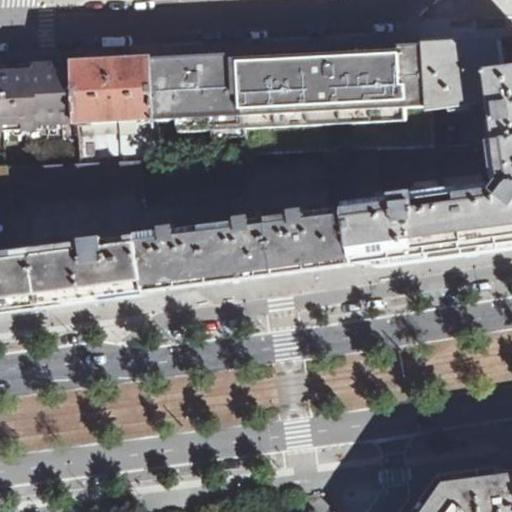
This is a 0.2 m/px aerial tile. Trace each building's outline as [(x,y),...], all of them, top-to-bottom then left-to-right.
[(504,141),(511,139),(511,71),(507,72),(503,42),(480,43),(475,43),(443,45),(430,45),(433,107),(433,110),(498,101),(504,141)] [(228,56),(158,60),(161,121),(185,120),(185,136),(215,134),(216,158),(327,152),(345,151),(378,149),(435,146),(433,110),(433,107),(430,45),(362,49),(228,56)] [(77,64),(84,163),(137,162),(145,162),(162,161),(161,121),(158,60),(77,64)] [(0,167),(84,163),(77,64),(34,66),(35,79),(22,80),(20,79),(0,79),(0,167)] [(504,246),(511,245),(511,139),(504,141),(496,142),(501,176),(505,176),(506,186),(503,191),(497,191),(496,185),(484,187),(482,174),(447,179),(448,191),(440,192),(438,180),(416,184),(417,195),(384,199),(378,149),(345,151),(353,210),(360,261),(360,266),(409,259),(504,246)] [(154,289),(360,261),(353,210),(334,212),(327,152),(147,176),(145,162),(137,162),(140,190),(147,235),(154,289)] [(154,289),(147,235),(0,253),(0,211),(2,211),(17,205),(140,190),(137,162),(84,163),(0,167),(0,313),(96,301),(141,295),(155,294),(154,289)] [(511,511),(511,472),(460,479),(451,480),(429,511),(511,511)]
